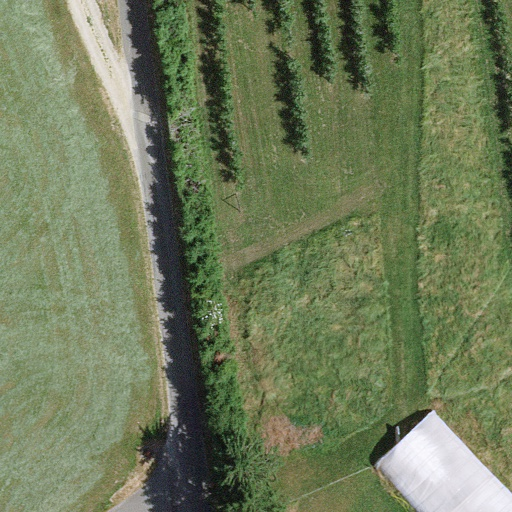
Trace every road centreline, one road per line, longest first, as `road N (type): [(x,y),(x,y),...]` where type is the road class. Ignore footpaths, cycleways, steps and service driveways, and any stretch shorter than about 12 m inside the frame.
road 1 (unclassified): [(135,0),(198,511)]
road 2 (track): [(84,0),(96,44),(153,150)]
